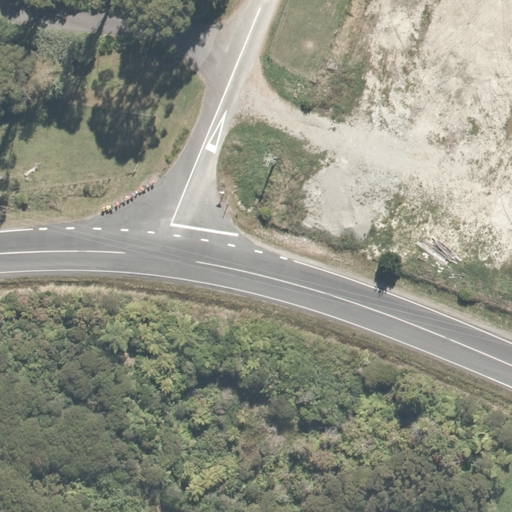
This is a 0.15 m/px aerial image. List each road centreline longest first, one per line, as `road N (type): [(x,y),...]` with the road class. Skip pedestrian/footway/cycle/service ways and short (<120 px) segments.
road 1 (tertiary): [(149,262),(257,281),(511,373)]
road 2 (unclassified): [(149,262),(262,0)]
road 3 (tertiary): [(0,260),(149,262)]
